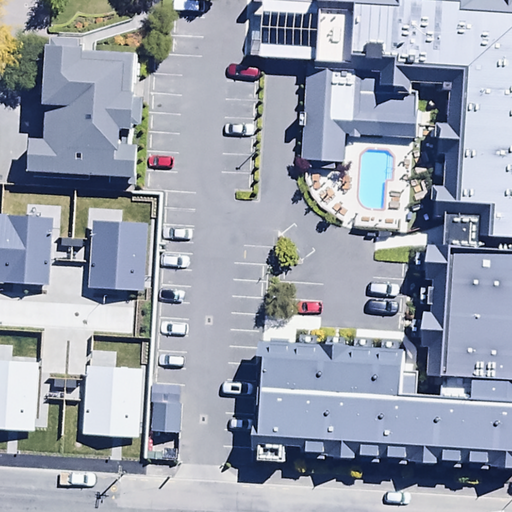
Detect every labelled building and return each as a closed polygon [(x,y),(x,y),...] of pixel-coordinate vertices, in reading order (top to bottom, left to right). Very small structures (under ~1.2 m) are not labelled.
[(0,0),(0,41),(45,42),(45,0),(0,0)] [(272,346),(264,453),(511,471),(511,2),(485,1),(484,0),(323,0),(323,5),(290,3),(269,1),(265,62),(286,64),(310,65),(303,162),(347,165),(349,137),(417,142),(421,86),(451,88),(442,219),(450,219),(437,398),(416,396),(419,356),(272,346)] [(54,63),(50,63),(46,151),(30,150),(28,184),(140,190),(141,163),(125,162),(125,144),(141,145),(143,111),(133,111),(136,61),(83,58),(84,40),(55,39),(54,63)] [(81,245),(58,243),(56,283),(78,284),(81,245)] [(212,275),(211,310),(271,312),(272,277),(212,275)] [(45,313),(0,311),(0,375),(43,377),(45,313)] [(128,434),(135,326),(75,322),(70,400),(76,400),(74,430),(128,434)]
